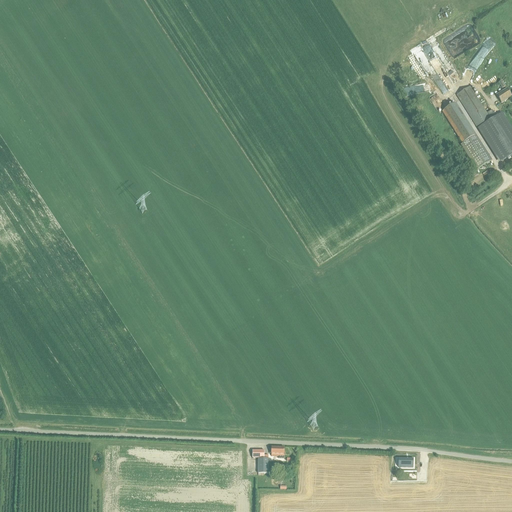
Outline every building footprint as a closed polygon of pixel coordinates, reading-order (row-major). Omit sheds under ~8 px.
[(449,39),(448,51),(470,53),(471,40),(449,39)] [(424,45),(413,53),(424,69),(426,67),(428,70),(428,67),(431,65),(431,69),(433,73),(434,65),(439,62),(439,59),(436,58),(434,56),(432,57),(430,55),(430,58),(426,57),(426,52),(429,50),(430,48),(428,46),(424,45)] [(434,80),(442,91),(447,88),(444,83),(451,78),(446,71),(445,72),(443,70),(437,74),(439,76),(434,80)] [(481,126),(490,120),(486,113),(470,87),(456,96),(477,128),(481,126)] [(501,104),(511,97),(507,90),(496,96),(501,104)] [(476,136),(456,104),(442,113),(462,145),(461,146),(477,171),(492,161),(476,136)] [(491,110),(486,113),(490,120),(496,116),(491,110)] [(496,116),(490,120),(481,126),(503,161),(511,155),(511,137),(498,115),(496,116)] [(283,459),(284,453),(284,448),(271,448),(271,456),(275,456),(278,456),(278,459),(283,459)] [(264,459),(258,459),(258,474),(263,474),(268,474),(268,459),(264,459)] [(413,459),(399,459),(399,468),(413,468),(413,459)]
